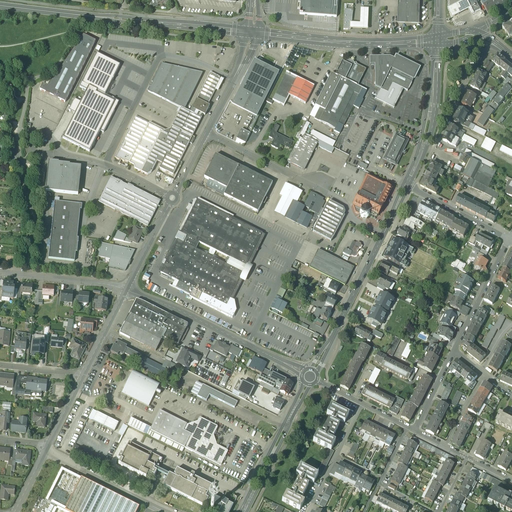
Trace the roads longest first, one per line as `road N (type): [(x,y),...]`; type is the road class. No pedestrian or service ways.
road 1 (secondary): [(0,6),(251,32)]
road 2 (residential): [(382,235),(356,222),(342,199),(205,131)]
road 3 (residential): [(231,80),(158,58),(103,165)]
road 4 (residential): [(302,372),(126,289)]
road 5 (secondary): [(437,39),(355,42),(251,32)]
road 6 (secondary): [(382,235),(313,369)]
road 7 (secondary): [(437,39),(426,134),(406,184)]
road 8 (secondary): [(242,511),(306,384)]
road 9 (residential): [(44,452),(163,511)]
road 10 (residential): [(126,289),(0,271)]
road 11 (residential): [(454,349),(509,238)]
road 12 (residential): [(362,403),(307,511)]
